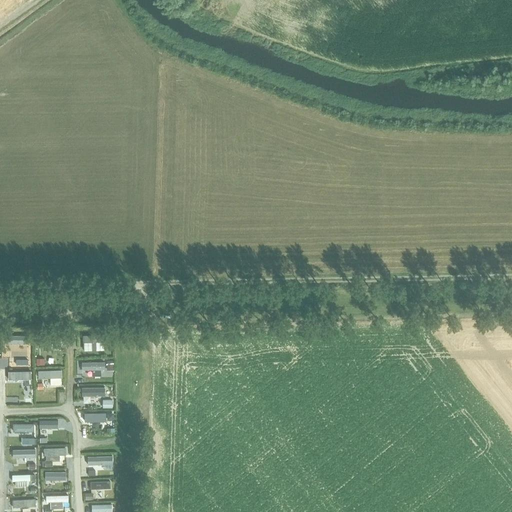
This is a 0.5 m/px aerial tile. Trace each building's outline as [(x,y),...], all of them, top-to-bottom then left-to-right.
[(61,349),(61,337),(44,337),(44,334),(34,334),(34,338),(38,338),(38,343),(57,343),(57,349),(61,349)] [(93,343),(93,349),(102,349),(101,334),(81,335),(81,343),(93,343)] [(28,356),(28,343),(29,343),(28,335),(5,336),(5,344),(17,343),(17,349),(21,349),(21,356),(28,356)] [(105,361),(82,361),(82,375),(91,375),(91,370),(105,370),(105,361)] [(51,385),(62,385),(62,369),(39,370),(39,378),(51,378),(51,385)] [(12,381),(31,381),(31,370),(12,370),(12,381)] [(108,385),(81,385),(81,396),(108,395),(108,385)] [(113,398),(103,399),(103,408),(113,407),(113,398)] [(87,421),(106,421),(106,411),(87,411),(87,421)] [(64,427),(64,420),(44,421),(44,433),(53,433),(53,427),(64,427)] [(35,432),(35,423),(14,422),(13,431),(35,432)] [(46,461),(60,461),(60,454),(69,454),(68,446),(45,447),(46,461)] [(23,456),(23,468),(36,468),(36,449),(17,449),(17,456),(23,456)] [(114,456),(90,456),(91,465),(114,465),(114,456)] [(14,474),(14,486),(30,486),(30,488),(37,488),(37,474),(14,474)] [(102,499),(102,490),(111,490),(111,480),(91,480),(91,491),(98,491),(98,499),(102,499)] [(95,499),(93,492),(85,494),(86,501),(95,499)] [(64,511),(65,503),(69,503),(69,495),(47,495),(47,502),(52,502),(52,511),(64,511)] [(12,509),(36,510),(37,500),(13,499),(12,509)]
